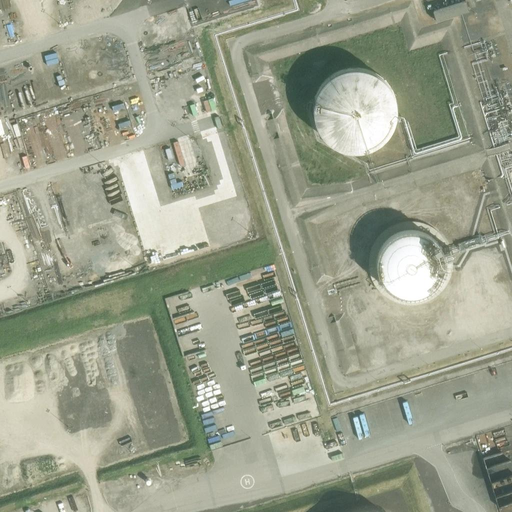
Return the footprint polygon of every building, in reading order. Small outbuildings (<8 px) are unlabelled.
[(465,1),(433,11),(436,21),(468,11),(465,1)] [(400,109),(400,104),(399,98),(397,92),(395,87),(392,82),(389,78),(384,74),(380,70),(375,67),(369,65),(364,64),(358,64),(352,64),(346,65),(341,67),(336,70),(331,73),(327,77),(323,81),(320,86),(317,91),(316,97),(315,103),(315,108),(316,114),(317,120),(319,125),(322,130),(326,134),(330,138),(335,142),(340,145),(345,147),(351,148),(357,148),(362,148),(368,147),(374,145),(379,142),(384,139),(388,135),(392,131),(395,126),(397,121),(399,115),(400,109)] [(150,169),(159,166),(153,149),(144,153),(150,169)] [(138,156),(130,158),(134,174),(142,173),(138,156)] [(114,205),(118,217),(126,214),(122,203),(114,205)] [(454,267),(455,261),(454,256),(453,250),(451,245),(449,240),(445,235),(442,231),(437,227),(433,224),(427,222),(422,220),(416,219),(411,219),(405,220),(400,221),(394,223),(389,226),(385,229),(381,233),(377,237),(374,242),(372,248),(371,253),(370,259),(370,264),(371,270),(372,275),(374,281),(377,285),(381,290),(385,294),(389,297),(394,300),(400,302),(405,303),(411,304),(416,304),(422,303),(427,301),(433,299),(437,296),(442,292),(445,288),(449,283),(451,278),(453,273),(454,267)]
